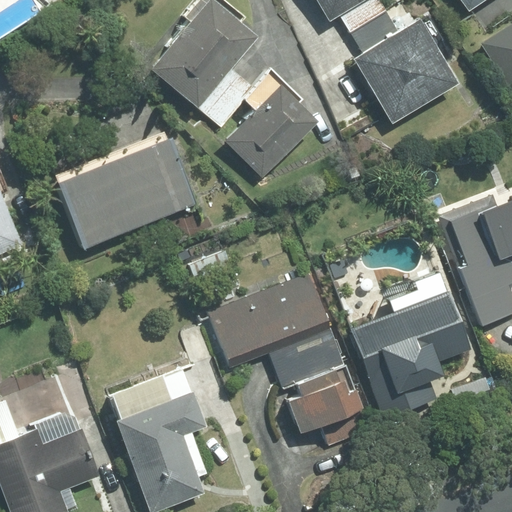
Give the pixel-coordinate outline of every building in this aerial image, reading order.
[(205,0),(196,0),(141,67),(189,106),(247,35),(205,0)] [(310,0),(323,20),(354,0),(310,0)] [(473,0),(455,0),(462,8),(473,0)] [(511,12),(472,40),(511,99),(511,12)] [(409,17),(346,56),(387,122),(450,82),(409,17)] [(270,83),(218,139),(258,176),(310,120),(270,83)] [(162,137),(49,181),(75,247),(188,202),(162,137)] [(511,279),(511,192),(489,201),(486,194),(435,214),(478,324),(511,310),(511,306),(503,283),(511,279)] [(0,209),(0,250),(15,244),(0,209)] [(305,271),(204,310),(221,355),(260,341),(278,388),(290,384),(293,392),(281,397),(294,431),(317,422),(326,444),(365,429),(305,271)] [(439,289),(342,327),(379,419),(431,398),(423,377),(434,373),(429,360),(462,346),(439,289)] [(482,376),(447,389),(454,407),(488,395),(482,376)] [(183,389),(107,419),(144,511),(146,511),(198,492),(175,435),(198,426),(183,389)] [(30,425),(0,437),(0,501),(4,511),(60,511),(64,511),(55,489),(90,475),(71,427),(36,441),(30,425)]
